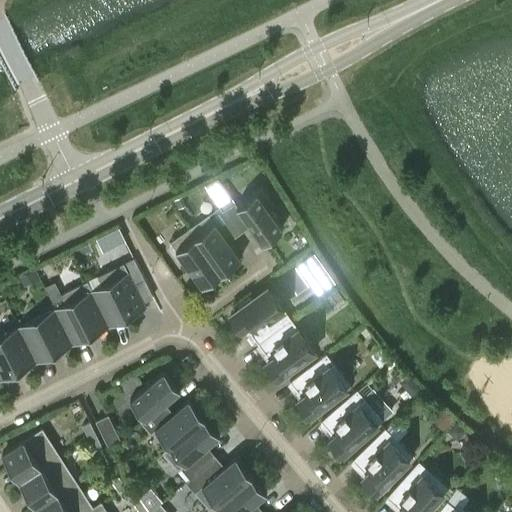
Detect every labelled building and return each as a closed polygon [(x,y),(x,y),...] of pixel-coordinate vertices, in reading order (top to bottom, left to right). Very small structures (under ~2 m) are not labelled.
[(218,177),(204,184),(220,205),(223,209),(239,233),(250,225),(262,242),(282,227),(269,209),(275,205),(262,187),(237,204),(235,201),(218,177)] [(181,196),(174,200),(178,209),(185,205),(181,196)] [(220,205),(189,227),(221,271),(240,258),(228,240),(239,233),(223,209),(220,205)] [(202,285),(221,271),(189,227),(170,241),(202,285)] [(101,284),(92,289),(110,324),(146,307),(143,301),(153,296),(134,258),(124,263),(124,262),(97,275),(101,284)] [(38,279),(34,270),(19,277),(24,286),(38,279)] [(320,292),(334,282),(327,272),(313,282),(320,292)] [(110,324),(92,289),(87,280),(61,293),(65,302),(55,306),(73,342),(110,324)] [(258,343),(291,318),(268,286),(251,298),(250,296),(238,304),(240,306),(230,313),(232,316),(230,317),(238,329),(240,327),(242,329),(246,326),(258,343)] [(55,306),(18,325),(36,361),(73,342),(55,306)] [(315,351),(291,318),(258,343),(269,359),(265,362),(267,364),(265,366),(273,377),(275,375),(277,378),(287,371),(288,373),(300,365),(298,363),(315,351)] [(0,379),(36,361),(18,325),(0,334),(0,379)] [(301,396),(297,399),(299,402),(297,403),(305,415),(308,413),(309,415),(319,408),(320,410),(332,402),(330,400),(350,384),(326,352),(289,380),(301,396)] [(146,417),(164,401),(180,388),(164,369),(130,398),(145,416),(146,417)] [(116,385),(100,393),(103,400),(119,392),(116,385)] [(333,435),(330,439),(332,441),(330,443),(339,453),(341,451),(343,454),(352,446),(353,448),(364,439),(362,437),(383,419),(357,388),(320,420),(333,435)] [(170,445),(204,416),(189,398),(173,411),(164,401),(146,417),(145,416),(140,420),(150,432),(155,428),(170,445)] [(443,429),(454,418),(444,407),(433,419),(443,429)] [(108,413),(95,420),(108,445),(120,439),(108,413)] [(190,478),(211,459),(213,458),(204,448),(220,434),(204,416),(170,445),(163,452),(178,470),(181,467),(190,478)] [(82,425),(87,436),(95,432),(89,421),(82,425)] [(456,421),(447,431),(456,439),(465,430),(456,421)] [(1,453),(19,480),(59,454),(42,427),(1,453)] [(374,489),(376,491),(385,483),(387,485),(397,475),(395,473),(413,455),(385,427),(352,459),(366,474),(362,477),(364,479),(363,481),(372,491),(374,489)] [(100,443),(95,432),(87,436),(93,447),(100,443)] [(76,480),(59,454),(19,480),(36,506),(76,480)] [(186,481),(210,509),(251,474),(236,456),(220,469),(211,459),(190,478),(186,481)] [(398,511),(429,511),(432,509),(430,507),(448,487),(419,460),(386,496),(401,510),(398,511)] [(256,511),(251,505),(267,492),(251,474),(210,509),(212,511),(256,511)] [(118,490),(125,486),(118,475),(111,480),(118,490)] [(36,506),(39,511),(84,511),(93,506),(76,480),(36,506)] [(139,511),(143,511),(148,509),(141,499),(134,503),(139,511)] [(108,511),(101,500),(93,506),(84,511),(108,511)] [(469,511),(459,504),(456,508),(447,500),(437,511),(469,511)]
